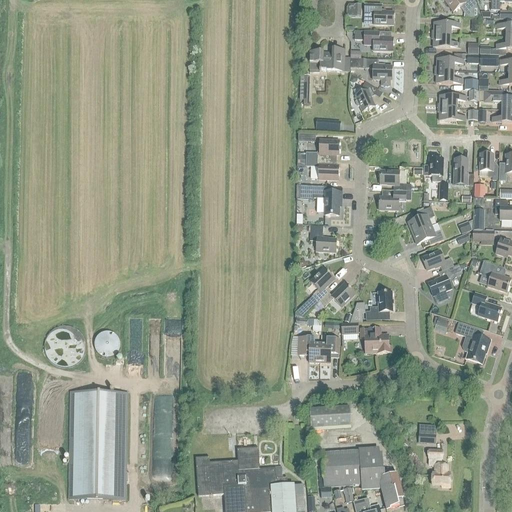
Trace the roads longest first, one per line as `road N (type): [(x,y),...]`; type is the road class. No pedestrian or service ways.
road 1 (residential): [(420,362),(406,282),(358,258),(361,142),(366,131),(409,111)]
road 2 (residential): [(293,408),(297,394),(420,362)]
